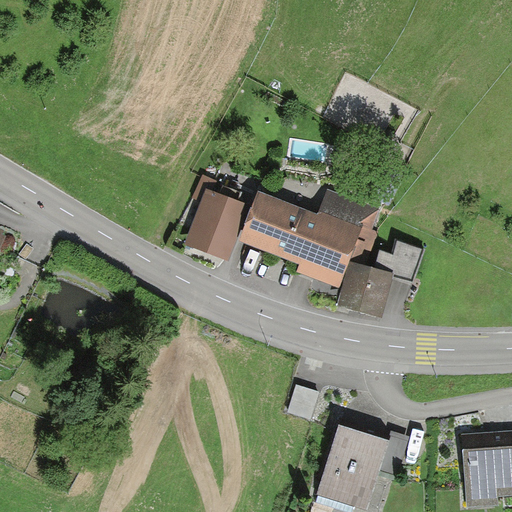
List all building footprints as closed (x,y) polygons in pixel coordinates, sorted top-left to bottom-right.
[(241,205),(208,192),(189,243),(222,255),(241,205)] [(320,217),(259,195),(244,236),(341,272),(354,240),(361,242),(372,213),(328,197),(320,217)] [(394,256),(380,252),(376,264),(408,273),(415,249),(397,244),(394,256)] [(389,275),(352,265),(341,305),(379,315),(389,275)] [(316,394),(296,388),(289,413),(309,418),(316,394)] [(369,511),(389,442),(340,428),(320,498),(368,511),(369,511)] [(511,448),(467,450),(468,495),(511,493),(511,448)]
